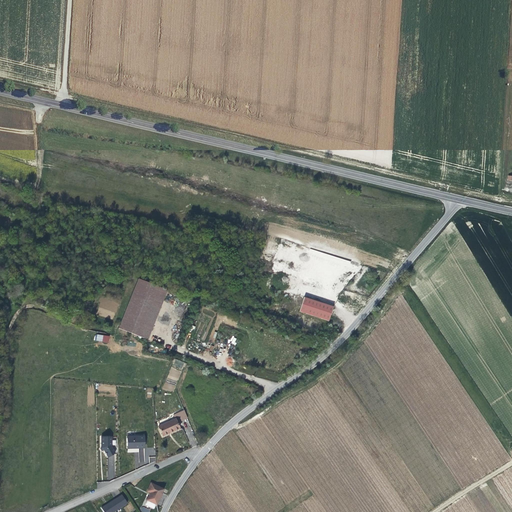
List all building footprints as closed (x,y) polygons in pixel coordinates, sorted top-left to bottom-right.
[(150,341),(170,292),(141,280),(121,329),(150,341)] [(327,321),(332,306),(302,297),(298,312),(327,321)] [(114,312),(99,308),(97,315),(112,320),(114,312)] [(108,343),(110,337),(96,333),(94,340),(108,343)] [(173,366),(182,369),(184,362),(175,359),(173,366)] [(165,382),(163,388),(174,391),(175,385),(165,382)] [(205,419),(220,407),(206,390),(191,402),(205,419)] [(165,437),(181,429),(177,420),(161,428),(165,437)] [(127,436),(127,449),(146,448),(145,435),(127,436)] [(106,451),(106,455),(114,456),(114,445),(115,445),(116,440),(112,440),(112,436),(101,436),(101,450),(106,451)] [(163,491),(150,484),(146,492),(149,494),(146,501),(156,506),(163,491)] [(101,507),(103,511),(114,511),(128,504),(122,494),(101,507)]
